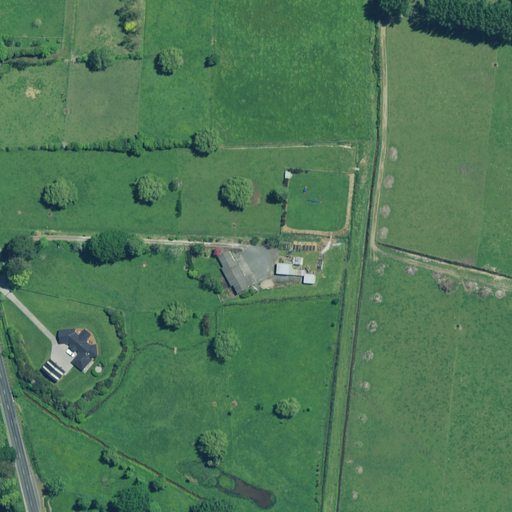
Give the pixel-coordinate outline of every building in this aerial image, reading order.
[(242,271),(237,261),(235,262),(229,251),(218,257),(232,286),(233,286),(234,286),(238,294),(257,285),(248,268),(242,271)] [(278,274),(305,275),(305,270),(289,270),(289,265),(277,264),(277,269),(278,269),(278,274)] [(316,275),(306,274),(305,283),(315,284),(316,275)] [(70,348),(76,352),(77,350),(81,353),(80,354),(73,362),(83,371),(92,361),(88,358),(98,357),(96,345),(91,346),(86,342),(91,336),(84,330),(79,336),(76,334),(75,329),(59,331),(60,345),(69,343),(72,346),(70,348)] [(57,383),(66,372),(50,360),(42,370),(57,383)]
